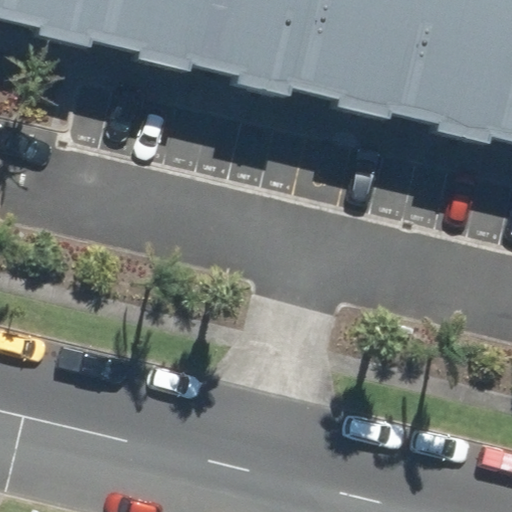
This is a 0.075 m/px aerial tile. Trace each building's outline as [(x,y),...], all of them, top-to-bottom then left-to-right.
[(0,0),(0,44),(69,61),(83,0),(0,0)] [(83,0),(69,61),(168,85),(188,0),(83,0)] [(188,0),(168,85),(267,108),(293,0),(188,0)] [(293,0),(267,108),(366,132),(397,0),(293,0)] [(397,0),(366,132),(465,156),(502,0),(397,0)] [(511,0),(502,0),(465,156),(511,166),(511,0)]
